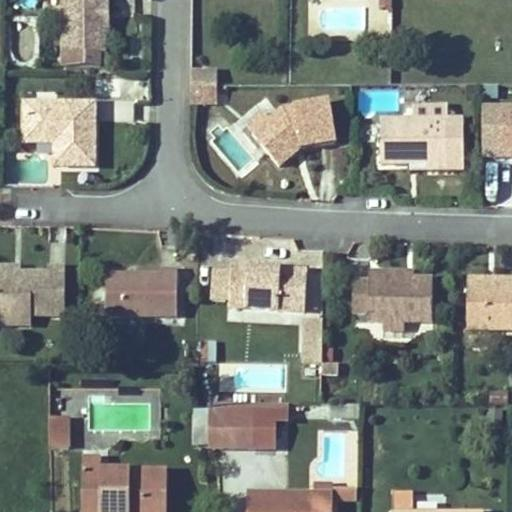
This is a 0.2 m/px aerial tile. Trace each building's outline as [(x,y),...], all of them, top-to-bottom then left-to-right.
[(110,36),(110,0),(63,0),(63,53),(101,53),(106,53),(105,36),(110,36)] [(101,71),(101,53),(63,53),(63,71),(101,71)] [(209,105),(209,87),(190,87),(190,105),(209,105)] [(218,87),(209,87),(209,105),(218,105),(218,87)] [(331,104),(285,111),(271,122),(253,137),(280,170),(298,156),(295,146),(300,145),(302,150),(338,145),(331,104)] [(26,138),(62,139),(62,167),(94,168),(95,107),(27,105),(26,138)] [(451,111),(416,110),(415,123),(383,124),(383,167),(413,168),(433,167),(433,175),(451,175),(451,123),(451,111)] [(501,162),(502,111),(485,111),(485,162),(501,162)] [(511,111),(502,111),(501,162),(511,161),(511,111)] [(247,130),(253,137),(271,122),(265,115),(247,130)] [(465,124),(451,123),(451,175),(465,175),(465,124)] [(26,138),(26,145),(55,146),(55,167),(62,167),(62,139),(26,138)] [(233,307),(233,312),(310,315),(310,271),(234,269),(234,276),(216,275),(215,306),(233,307)] [(67,271),(49,271),(49,276),(21,276),(0,275),(0,320),(32,320),(68,321),(67,271)] [(372,324),(388,324),(407,324),(434,325),(434,282),(415,282),(390,281),(390,273),(373,273),(373,285),(372,316),(372,324)] [(415,273),(390,273),(390,281),(415,282),(415,273)] [(180,275),(161,275),(161,281),(136,281),(136,288),(130,288),(129,281),(109,281),(110,323),(180,323),(180,275)] [(511,279),(471,280),(471,287),(511,287),(511,279)] [(373,285),(355,285),(355,315),(372,316),(373,285)] [(511,331),(511,287),(471,287),(472,332),(511,331)] [(0,330),(32,331),(32,320),(0,320),(0,330)] [(325,345),(326,320),(308,321),(307,346),(325,345)] [(407,334),(407,324),(388,324),(388,334),(407,334)] [(325,345),(307,346),(307,364),(325,364),(325,345)] [(276,424),(287,423),(287,406),(215,405),(215,413),(209,412),(209,419),(256,419),(256,450),(276,450),(276,424)] [(330,406),(331,419),(360,419),(360,407),(330,406)] [(209,419),(209,450),(256,450),(256,419),(209,419)] [(69,420),(51,420),(51,450),(68,450),(69,420)] [(84,461),(83,473),(101,474),(101,461),(84,461)] [(167,511),(168,474),(101,474),(83,473),(83,511),(167,511)] [(355,502),(356,487),(335,486),(334,501),(355,502)] [(333,511),(334,498),(248,497),(248,511),(333,511)]
